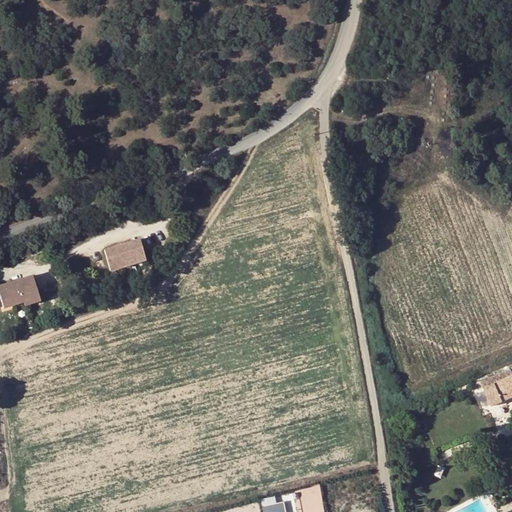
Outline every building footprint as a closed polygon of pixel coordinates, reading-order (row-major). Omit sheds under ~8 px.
[(146,257),(139,236),(102,247),(109,268),(146,257)] [(30,272),(0,280),(0,297),(2,305),(22,299),(37,295),(30,272)] [(23,303),(38,299),(37,295),(22,299),(23,303)] [(490,408),(511,399),(511,374),(510,370),(478,383),(490,408)] [(264,497),(265,511),(297,511),(297,494),(264,497)] [(497,501),(493,494),(486,497),(490,505),(497,501)]
